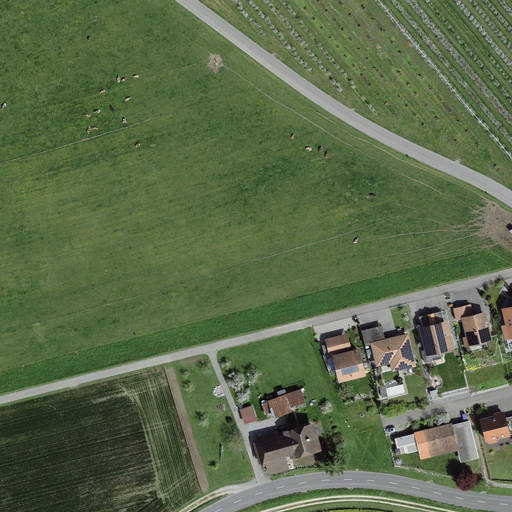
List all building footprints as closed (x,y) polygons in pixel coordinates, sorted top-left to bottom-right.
[(423,328),(428,349),(438,346),(439,349),(450,346),(441,311),(433,313),(436,325),(423,328)] [(483,313),(464,318),(470,343),(490,338),(483,313)] [(413,364),(406,335),(372,343),(377,363),(395,359),(397,368),(413,364)] [(327,339),(331,353),(344,350),(341,336),(327,339)] [(358,350),(334,356),(340,378),(364,372),(358,350)] [(262,403),(265,414),(272,412),(272,414),(305,402),(301,390),(262,403)] [(497,440),(496,437),(511,433),(511,415),(505,417),(504,414),(481,420),(486,440),(489,439),(489,442),(497,440)] [(452,425),(452,424),(424,431),(429,450),(459,442),(463,460),(473,458),(464,422),(452,425)] [(253,443),(260,462),(265,460),(268,472),(291,465),(289,458),(285,459),(284,455),(316,446),(311,427),(253,443)]
